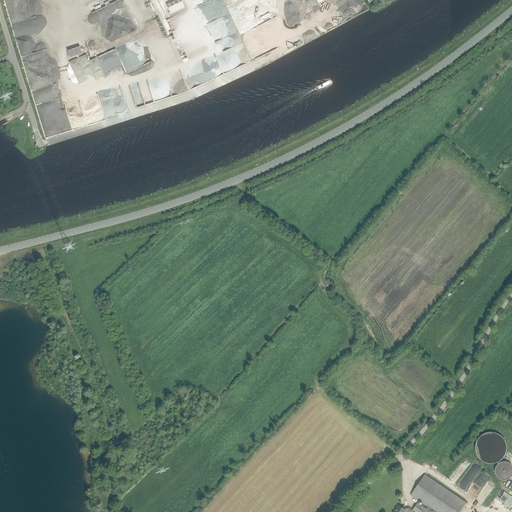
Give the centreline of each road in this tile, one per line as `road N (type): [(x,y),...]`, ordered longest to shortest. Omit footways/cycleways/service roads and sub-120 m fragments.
road 1 (unclassified): [(511,10),(398,95),(266,166),(141,213),(0,250)]
road 2 (unclassified): [(334,511),(445,397),(511,288)]
road 3 (unknown): [(108,511),(107,423),(40,240)]
